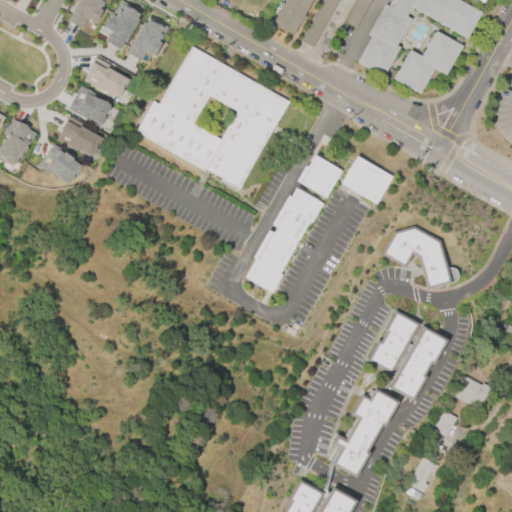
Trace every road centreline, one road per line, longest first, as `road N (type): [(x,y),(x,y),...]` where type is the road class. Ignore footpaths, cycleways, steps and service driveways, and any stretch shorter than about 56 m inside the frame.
road 1 (tertiary): [(511,184),(180,0)]
road 2 (residential): [(40,31),(0,9),(12,101),(40,100),(61,74),(58,49),(40,31)]
road 3 (tertiary): [(511,16),(440,142)]
